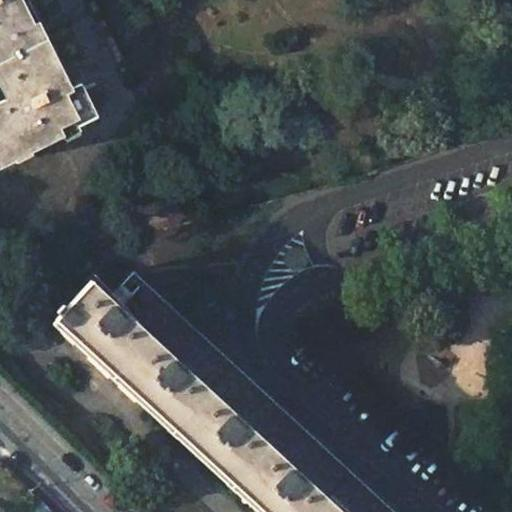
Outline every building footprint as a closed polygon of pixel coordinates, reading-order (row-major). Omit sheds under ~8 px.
[(22,0),(0,0),(0,96),(9,115),(0,119),(0,179),(2,184),(93,143),(22,0)] [(177,313),(141,280),(120,302),(97,281),(59,320),(118,374),(177,313)] [(177,313),(118,374),(135,390),(178,429),(236,368),(177,313)] [(236,368),(178,429),(237,483),(295,422),(236,368)] [(295,422),(237,483),(268,511),(320,511),(354,477),(295,422)] [(391,511),(354,477),(320,511),(391,511)]
